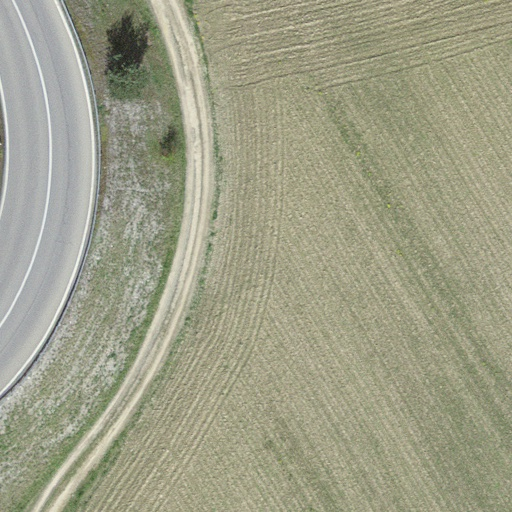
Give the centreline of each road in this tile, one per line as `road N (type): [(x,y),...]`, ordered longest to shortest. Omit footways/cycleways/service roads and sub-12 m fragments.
road 1 (track): [(163,0),(188,73),(200,149),(194,223),(177,291),(145,365),(44,511)]
road 2 (secondary): [(0,325),(37,246),(50,169),(44,90),(12,0)]
